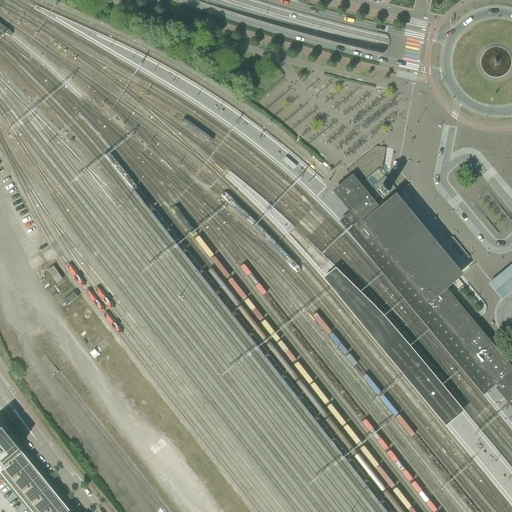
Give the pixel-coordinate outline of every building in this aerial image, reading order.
[(353,177),(336,192),(389,256),(390,255),(392,258),(385,264),(387,267),(397,279),(404,273),(407,276),(406,276),(511,403),(511,369),(445,289),(451,284),(449,281),(446,283),(443,279),(449,274),(416,233),(395,208),(392,204),(388,208),(385,205),(380,209),(353,177)] [(386,183),(381,187),(385,193),(390,189),(386,183)] [(54,266),(48,270),(57,283),(63,279),(54,266)] [(75,292),(64,301),(67,306),(79,297),(75,292)] [(431,394),(434,392),(437,390),(426,377),(427,376),(416,364),(405,351),(402,353),(399,356),(410,369),(420,382),(421,381),(431,394)] [(40,484),(42,482),(37,475),(34,477),(30,472),(33,470),(27,463),(25,465),(20,460),(23,458),(17,451),(15,453),(11,448),(13,446),(3,433),(1,435),(0,434),(0,469),(35,511),(66,511),(65,511),(62,511),(60,508),(62,506),(56,499),(54,501),(50,496),(52,494),(47,487),(44,489),(40,484)]
